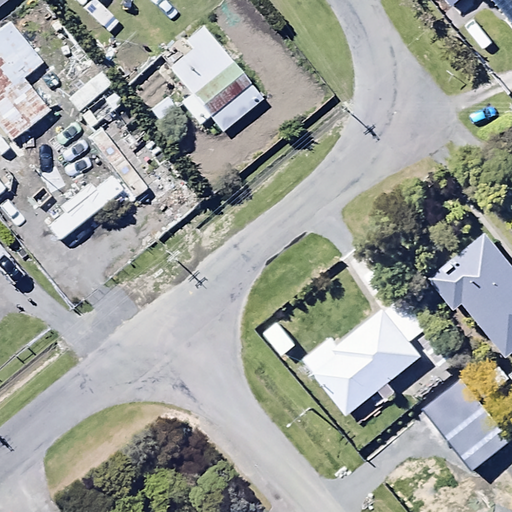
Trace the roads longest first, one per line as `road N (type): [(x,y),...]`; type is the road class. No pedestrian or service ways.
road 1 (residential): [(365,136),(328,181),(158,326)]
road 2 (residential): [(158,326),(321,511)]
road 3 (residential): [(158,326),(0,454)]
road 4 (residential): [(365,136),(374,73),(345,0)]
